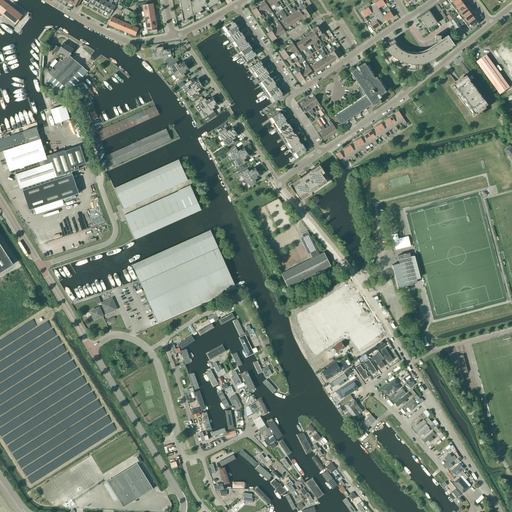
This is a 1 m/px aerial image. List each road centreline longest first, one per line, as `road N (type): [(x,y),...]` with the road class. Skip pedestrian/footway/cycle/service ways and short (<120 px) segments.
road 1 (unclassified): [(432,401),(356,277),(279,182)]
road 2 (unclassified): [(320,154),(492,22)]
road 3 (unclassified): [(91,349),(176,488),(182,511)]
road 4 (unclassified): [(279,182),(180,34)]
road 5 (unknown): [(0,168),(24,214),(50,216),(88,188),(88,155),(78,139)]
road 6 (residential): [(263,356),(235,297),(163,341)]
road 7 (unclassified): [(40,267),(113,237),(98,180)]
road 8 (residential): [(293,94),(407,17)]
road 9 (unclassified): [(173,36),(126,42),(49,0)]
road 10 (unclassified): [(201,455),(184,458),(148,351)]
road 11 (residential): [(201,455),(163,341)]
